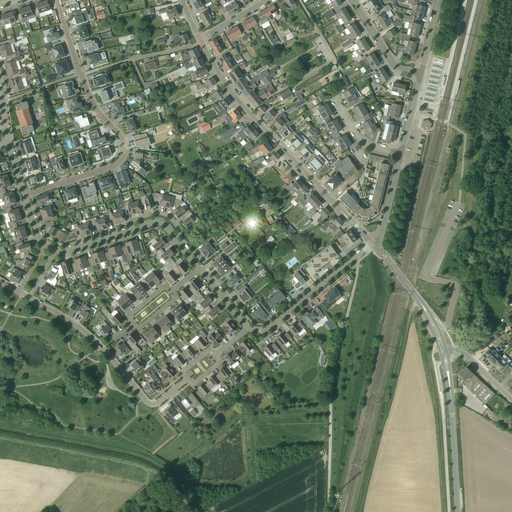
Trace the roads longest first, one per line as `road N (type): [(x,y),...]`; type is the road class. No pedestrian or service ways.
road 1 (residential): [(24,195),(116,164),(125,148),(90,99),(56,0)]
road 2 (tertiary): [(372,244),(240,104),(200,41)]
road 3 (unclassified): [(328,511),(332,374),(355,285),(354,257)]
road 4 (track): [(359,511),(415,296)]
road 5 (residential): [(29,299),(102,347),(143,398)]
road 6 (residential): [(247,328),(268,328),(354,257)]
